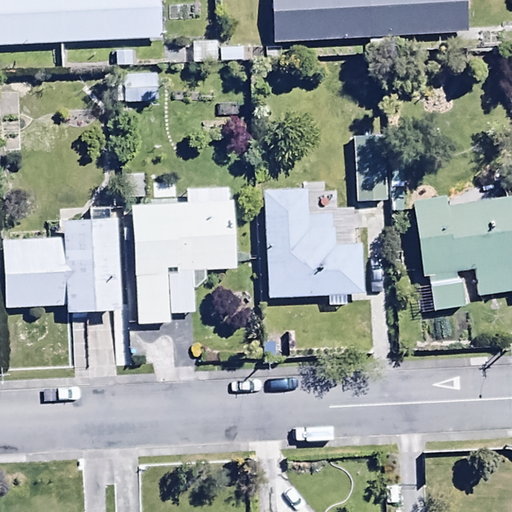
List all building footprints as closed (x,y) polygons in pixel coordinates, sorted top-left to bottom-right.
[(0,0),(0,49),(161,43),(158,0),(0,0)] [(461,0),(269,0),(272,47),(368,42),(368,58),(385,57),(384,40),(463,36),(461,0)] [(157,80),(124,79),(124,106),(157,107),(157,80)] [(384,143),(355,144),(358,205),(387,204),(384,143)] [(186,208),(131,211),(136,332),(172,330),(171,320),(193,319),(192,276),(236,274),(233,208),(229,208),(229,193),(186,195),(186,208)] [(262,198),(269,304),(363,298),(360,249),(338,251),(336,218),(309,220),(307,195),(262,198)] [(443,202),(411,206),(421,282),(430,281),(435,315),(467,310),(463,277),(473,275),(477,302),(511,297),(511,201),(445,212),(443,202)] [(2,247),(6,313),(66,311),(67,320),(121,318),(118,225),(65,226),(65,244),(2,247)]
